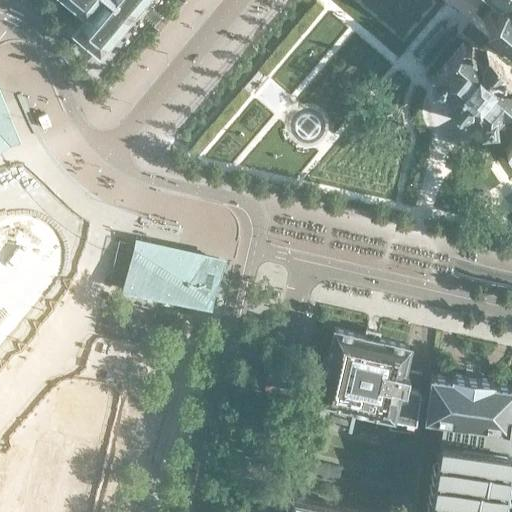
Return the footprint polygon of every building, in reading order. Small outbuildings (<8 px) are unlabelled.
[(67,0),(69,1),(70,1),(84,13),(72,26),(70,28),(72,30),(73,29),(97,50),(99,52),(100,50),(100,49),(141,0),(67,0)] [(511,0),(496,0),(481,18),(483,20),(511,44),(511,0)] [(451,32),(440,24),(418,53),(430,61),(451,32)] [(493,43),(475,29),(474,28),(462,42),(481,58),(487,51),(493,43)] [(511,97),(511,85),(499,74),(505,67),(486,51),(481,58),(462,42),(443,64),(437,71),(430,72),(431,86),(438,85),(449,95),(445,100),(463,116),(468,110),(479,120),(480,127),(494,126),(493,118),(499,111),(500,112),(511,97)] [(511,59),(493,43),(487,51),(505,67),(511,59)] [(261,79),(259,78),(263,73),(257,68),(243,85),(245,87),(249,90),(253,85),(254,87),(261,79)] [(0,89),(0,151),(22,143),(0,89)] [(132,235),(120,290),(210,309),(222,254),(132,235)] [(409,427),(419,372),(403,368),(408,343),(385,338),(385,339),(377,337),(379,330),(365,327),(364,334),(356,332),(333,326),(327,354),(324,356),(321,367),(323,370),(317,397),(393,412),(391,423),(409,427)] [(511,381),(493,379),(493,376),(449,371),(449,373),(428,371),(423,414),(424,414),(441,417),(428,511),(499,511),(511,426),(511,425),(511,381)] [(367,511),(292,495),(288,511),(287,511),(367,511)]
